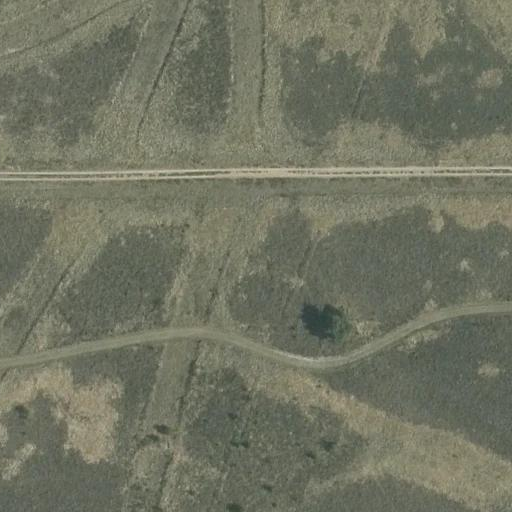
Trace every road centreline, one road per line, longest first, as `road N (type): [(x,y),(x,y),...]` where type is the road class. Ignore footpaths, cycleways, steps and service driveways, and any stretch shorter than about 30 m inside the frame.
road 1 (unknown): [(0,365),(147,336),(207,334),(324,365),(359,357),(438,316),(511,309)]
road 2 (track): [(0,174),(511,172)]
